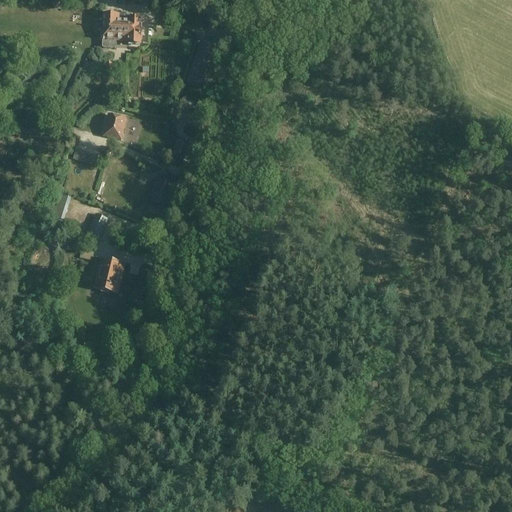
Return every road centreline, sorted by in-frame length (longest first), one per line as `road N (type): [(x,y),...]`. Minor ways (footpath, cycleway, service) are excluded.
road 1 (track): [(0,339),(117,390),(139,387),(196,403),(261,469),(302,473),(343,435),(468,123)]
road 2 (track): [(193,122),(199,140),(167,227),(140,362),(121,412),(26,511)]
road 3 (track): [(0,207),(96,100),(125,54),(143,43),(147,2)]
